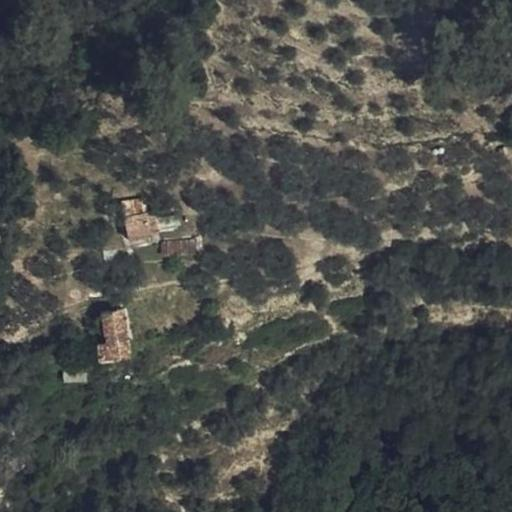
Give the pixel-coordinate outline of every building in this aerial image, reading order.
[(137,203),(116,210),(124,233),(146,225),(145,219),(152,215),(149,209),(141,212),(137,203)] [(111,327),(112,327),(134,322),(129,302),(108,306),(111,327)] [(112,327),(114,335),(116,349),(117,353),(140,347),(134,322),(112,327)] [(108,350),(116,349),(114,335),(106,336),(108,350)] [(87,356),(69,359),(70,376),(87,374),(87,356)]
